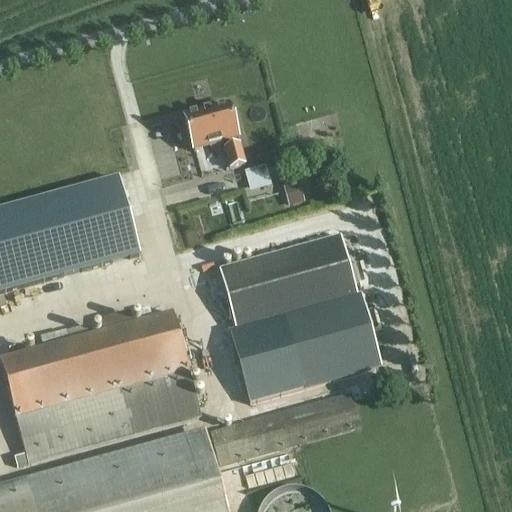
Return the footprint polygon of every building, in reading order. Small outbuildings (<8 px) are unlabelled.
[(184,119),(193,154),(222,146),(229,171),(245,167),(228,107),(184,119)] [(250,189),(268,184),(264,170),(246,175),(250,189)] [(119,181),(0,213),(0,296),(140,259),(119,181)] [(291,208),(303,204),(298,186),(286,189),(291,208)] [(340,240),(221,273),(238,333),(284,320),(305,393),(378,373),(357,300),(340,240)] [(202,420),(173,317),(0,364),(0,370),(27,468),(202,420)] [(280,353),(241,363),(250,396),(288,385),(280,353)] [(360,431),(351,400),(210,439),(219,469),(360,431)] [(0,511),(204,511),(185,440),(0,491),(0,511)] [(290,456),(243,469),(247,480),(293,467),(290,456)] [(282,491),(275,494),(269,499),(264,504),(260,510),(258,511),(329,511),(327,507),(323,501),(317,496),(311,492),(304,490),(296,489),(289,489),(282,491)]
